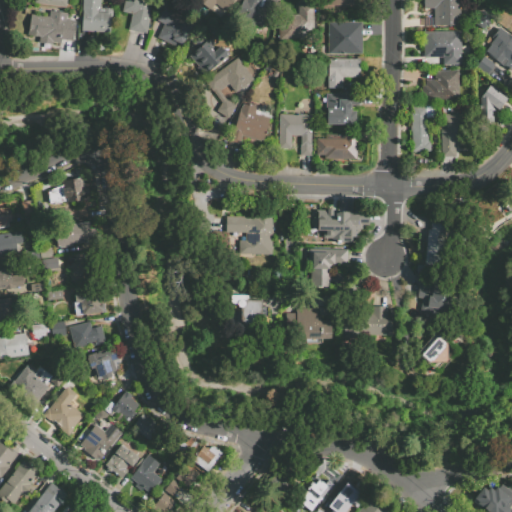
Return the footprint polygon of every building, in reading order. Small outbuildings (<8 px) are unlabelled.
[(100,0),(100,8),(112,8),(111,33),(81,32),(81,0),(100,0)] [(125,0),(151,0),(145,33),(127,30),(130,13),(123,12),(125,0)] [(235,0),(225,12),(216,4),(210,11),(197,0),(235,0)] [(254,31),(255,27),(261,29),(269,11),(258,6),(260,0),(241,0),(232,21),(254,31)] [(316,0),(316,9),(352,8),(352,0),(316,0)] [(458,0),(459,25),(433,26),(432,9),(423,9),(422,0),(458,0)] [(297,3),(313,3),(314,37),(279,38),(278,15),(297,14),(297,3)] [(191,25),(180,48),(157,36),(163,24),(156,21),(163,6),(176,12),(174,16),(191,25)] [(31,15),(28,35),(38,37),(38,43),(53,45),(53,42),(61,44),(62,39),(73,40),(76,21),(67,20),(68,14),(48,11),(47,17),(31,15)] [(474,26),(484,32),(492,19),(483,13),(474,26)] [(327,22),(361,22),(361,54),(328,54),(327,22)] [(422,32),(460,31),(460,66),(442,66),(442,58),(423,58),(422,32)] [(227,55),(219,46),(214,51),(200,35),(190,44),(194,50),(188,55),(205,74),(227,55)] [(507,35),(511,38),(511,74),(490,59),(507,35)] [(234,57),(254,78),(236,94),(227,85),(220,91),(235,107),(227,117),(216,111),(222,102),(205,84),(234,57)] [(327,58),(360,59),(359,78),(342,77),(342,88),(326,88),(327,58)] [(484,58),(495,66),(487,77),(476,69),(484,58)] [(457,69),(457,100),(421,101),(420,86),(425,86),(425,79),(434,79),(433,70),(457,69)] [(489,86),(506,99),(498,111),(490,105),(491,123),(480,123),(480,102),(478,100),(489,86)] [(326,94),(359,93),(359,105),(352,105),(352,111),(356,111),(356,125),(326,125),(326,94)] [(262,141),(269,117),(254,113),(256,105),(248,103),(248,106),(241,104),(231,141),(239,144),(242,136),(262,141)] [(426,106),(426,141),(429,141),(429,152),(410,152),(410,106),(426,106)] [(311,155),(311,115),(279,114),(279,147),(290,147),(290,135),(300,135),(300,155),(301,155),(311,155)] [(439,115),(462,114),(463,143),(454,144),(454,157),(440,157),(439,115)] [(316,139),(316,155),(323,155),(323,159),(356,160),(356,141),(360,141),(360,132),(343,132),(343,139),(316,139)] [(61,180),(61,185),(51,189),(51,191),(47,192),(49,205),(88,199),(86,186),(81,186),(80,177),(61,180)] [(20,202),(22,217),(32,216),(30,201),(20,202)] [(0,227),(8,226),(7,222),(12,221),(10,210),(2,211),(1,208),(0,208),(0,227)] [(348,212),(340,223),(340,236),(324,236),(324,231),(315,230),(315,209),(331,209),(331,212),(348,212)] [(348,212),(368,212),(368,224),(362,224),(361,229),(355,229),(355,236),(351,236),(340,236),(340,223),(348,212)] [(225,217),(271,217),(271,254),(239,254),(239,242),(245,242),(245,233),(225,233),(225,217)] [(88,222),(89,228),(95,227),(96,240),(72,243),(73,246),(57,248),(55,236),(70,234),(69,224),(88,222)] [(430,222),(451,224),(446,270),(423,268),(427,230),(429,230),(430,222)] [(0,235),(13,233),(15,244),(18,243),(20,254),(0,257),(0,235)] [(346,249),(346,264),(330,264),(330,267),(328,267),(327,287),(308,287),(308,249),(309,249),(346,249)] [(41,259),(42,270),(58,268),(57,258),(41,259)] [(70,263),(88,261),(91,280),(75,282),(74,280),(67,281),(65,265),(70,265),(70,263)] [(0,268),(0,288),(28,285),(26,265),(0,268)] [(332,284),(332,273),(343,273),(343,284),(332,284)] [(34,284),(35,292),(46,290),(45,283),(34,284)] [(418,284),(445,287),(442,313),(423,311),(424,303),(416,302),(418,284)] [(46,290),(47,300),(60,298),(62,298),(61,289),(46,290)] [(105,312),(104,301),(103,290),(73,294),(76,316),(105,312)] [(238,307),(237,306),(236,304),(229,304),(229,295),(246,295),(246,299),(261,299),(261,307),(268,307),(268,316),(251,317),(251,326),(240,327),(240,308),(239,308),(238,307)] [(0,299),(0,322),(4,322),(4,319),(23,316),(21,297),(0,299)] [(371,306),(385,306),(385,321),(390,321),(390,337),(360,336),(360,340),(342,339),(343,313),(371,314),(371,306)] [(295,309),(316,310),(316,321),(331,321),(330,339),(286,338),(287,313),(295,313),(295,309)] [(65,335),(51,337),(50,322),(63,320),(65,335)] [(68,325),(73,350),(105,343),(101,325),(90,327),(89,321),(68,325)] [(30,325),(32,339),(36,338),(36,340),(40,339),(40,338),(45,338),(43,324),(30,325)] [(0,336),(25,333),(28,355),(0,358),(0,336)] [(412,355),(433,333),(443,342),(445,342),(446,349),(448,349),(448,355),(446,355),(446,361),(429,362),(424,366),(412,355)] [(115,376),(95,382),(87,355),(95,353),(95,354),(100,352),(100,353),(114,349),(117,359),(110,362),(115,376)] [(25,364),(40,374),(37,378),(48,386),(31,410),(11,396),(13,393),(8,389),(25,364)] [(50,380),(57,386),(65,375),(58,369),(50,380)] [(65,386),(76,394),(69,404),(83,415),(67,436),(42,416),(48,408),(54,402),(53,401),(65,386)] [(124,391),(132,396),(130,399),(138,405),(133,412),(135,413),(128,422),(122,418),(123,416),(119,413),(116,416),(113,413),(112,415),(104,409),(109,401),(114,405),(124,391)] [(131,427),(148,440),(159,427),(142,413),(131,427)] [(79,445),(84,449),(83,451),(98,462),(121,432),(110,424),(104,432),(94,424),(79,445)] [(190,437),(198,444),(190,453),(191,455),(182,465),(162,449),(170,439),(178,446),(184,438),(187,441),(190,437)] [(0,442),(0,478),(17,455),(0,442)] [(204,443),(191,460),(206,472),(221,453),(212,446),(209,447),(204,443)] [(119,445),(104,465),(106,467),(104,469),(109,473),(111,471),(121,478),(127,470),(125,468),(128,464),(131,467),(138,457),(129,450),(128,451),(119,445)] [(148,454),(129,478),(136,483),(134,486),(140,491),(143,488),(150,494),(161,479),(152,472),(159,463),(148,454)] [(23,459),(0,487),(0,498),(5,502),(7,500),(13,505),(21,494),(26,498),(34,487),(31,484),(29,483),(38,471),(23,459)] [(186,463),(198,472),(187,487),(175,478),(186,463)] [(280,465),(263,490),(282,503),(299,479),(280,465)] [(172,479),(181,487),(172,497),(163,490),(172,479)] [(297,501),(311,511),(313,511),(334,486),(327,480),(324,484),(321,481),(320,482),(317,480),(314,484),(312,483),(297,501)] [(50,482),(25,511),(53,511),(64,499),(63,498),(65,495),(50,482)] [(490,511),(473,498),(482,487),(486,490),(488,487),(493,491),(496,487),(497,488),(500,484),(505,487),(507,484),(511,487),(511,503),(509,508),(511,510),(509,511),(490,511)] [(163,493),(176,503),(168,511),(158,511),(152,507),(163,493)] [(336,493),(322,511),(319,508),(315,511),(348,511),(353,506),(336,493)] [(389,511),(357,511),(370,497),(389,511)] [(67,511),(75,503),(85,511),(67,511)]
